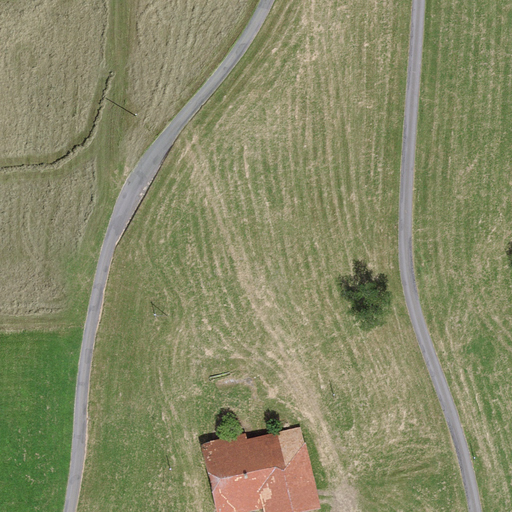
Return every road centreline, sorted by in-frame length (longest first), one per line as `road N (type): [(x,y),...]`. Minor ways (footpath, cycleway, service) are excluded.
road 1 (residential): [(268,0),(163,143),(111,241),(85,349),(69,511)]
road 2 (residential): [(475,511),(461,444),(418,322),(406,249),(417,0)]
